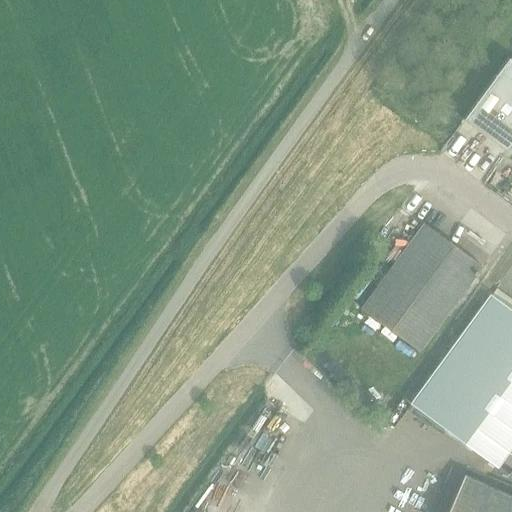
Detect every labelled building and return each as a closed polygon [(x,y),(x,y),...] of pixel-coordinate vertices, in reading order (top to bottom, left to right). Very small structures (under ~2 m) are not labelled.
[(463,120),(507,152),(511,145),(511,60),(509,58),(463,120)] [(423,225),(362,308),(361,310),(418,352),(481,267),(423,225)] [(511,312),(490,296),(411,404),(496,466),(501,460),(511,468),(511,471),(509,476),(511,478),(511,312)] [(232,462),(225,480),(239,486),(245,470),(257,475),(264,458),(252,453),(246,468),(232,462)] [(446,511),(511,511),(511,496),(464,474),(446,511)] [(178,511),(234,511),(236,510),(223,501),(228,493),(204,476),(178,511)]
